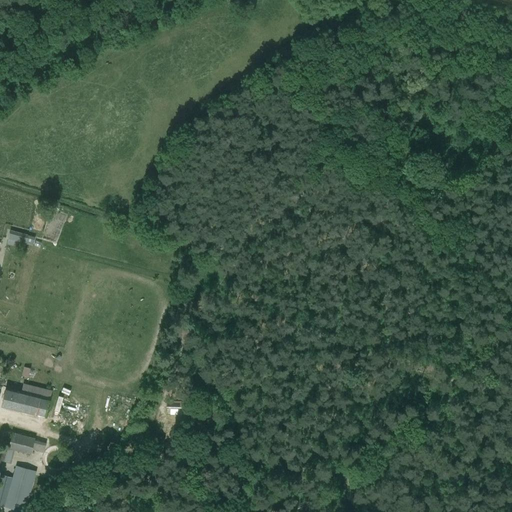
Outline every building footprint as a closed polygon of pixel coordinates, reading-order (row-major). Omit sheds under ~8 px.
[(20,233),(14,231),(12,240),(26,243),(28,235),(20,233)] [(28,235),(26,243),(33,245),(33,244),(35,236),(28,235)] [(22,391),(7,387),(2,406),(46,417),(52,391),(23,384),(22,391)] [(166,401),(165,415),(190,416),(191,402),(166,401)] [(8,449),(31,455),(32,450),(48,454),(50,444),(35,440),(35,438),(12,432),(8,449)] [(13,477),(1,474),(0,477),(0,504),(24,511),(35,473),(16,468),(13,477)]
